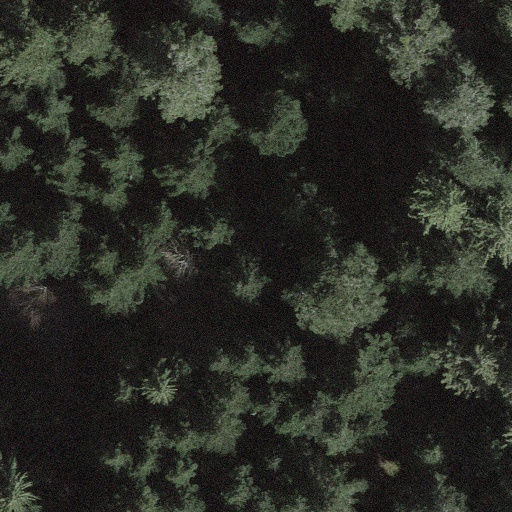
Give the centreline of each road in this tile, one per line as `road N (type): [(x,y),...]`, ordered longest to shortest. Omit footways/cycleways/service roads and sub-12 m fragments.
road 1 (track): [(511,284),(47,298)]
road 2 (track): [(0,287),(47,298),(65,323),(73,439),(58,511)]
